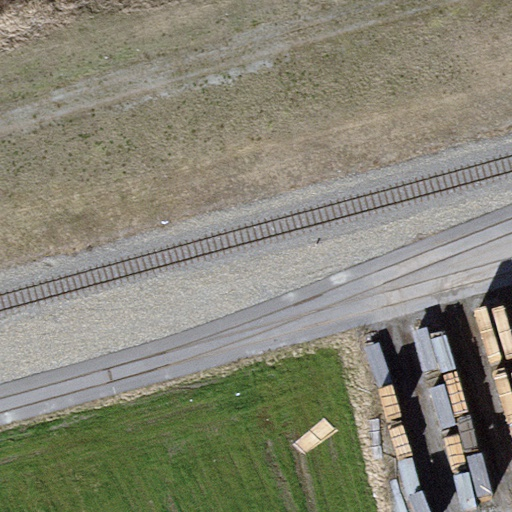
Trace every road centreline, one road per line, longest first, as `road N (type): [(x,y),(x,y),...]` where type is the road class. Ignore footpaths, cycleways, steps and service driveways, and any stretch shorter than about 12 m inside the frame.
road 1 (motorway): [(511,9),(0,148)]
road 2 (motorway): [(0,266),(511,129)]
